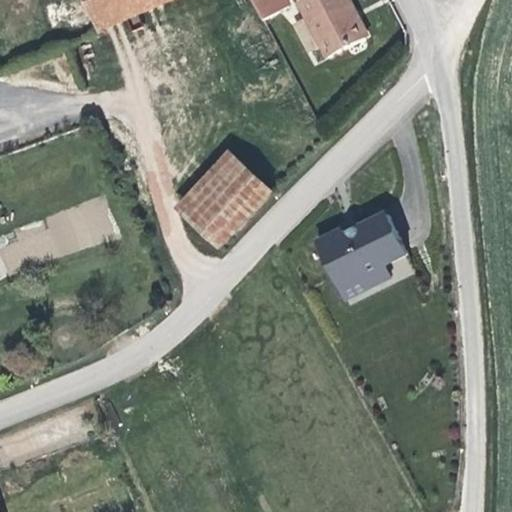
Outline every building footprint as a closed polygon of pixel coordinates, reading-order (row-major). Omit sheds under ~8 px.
[(86,0),(101,33),(177,0),(86,0)] [(287,7),(283,0),(251,0),(262,20),(287,7)] [(348,0),(303,0),(299,3),(329,59),(366,39),(356,20),(354,21),(345,3),(349,1),(348,0)] [(273,193),(243,165),(231,154),(180,209),(193,221),(222,248),(273,193)] [(0,273),(119,242),(108,203),(0,231),(0,273)] [(407,259),(387,217),(344,237),(342,233),(318,243),(339,289),(361,279),(367,291),(390,281),(385,268),(407,259)]
